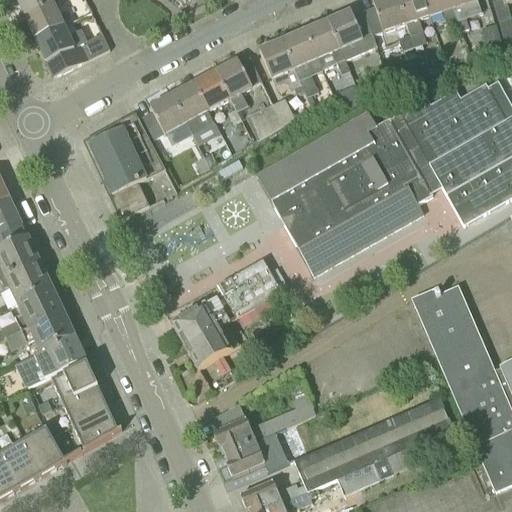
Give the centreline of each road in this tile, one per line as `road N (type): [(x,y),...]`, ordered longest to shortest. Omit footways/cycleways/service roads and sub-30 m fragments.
road 1 (residential): [(199,511),(35,131)]
road 2 (residential): [(138,72),(289,0)]
